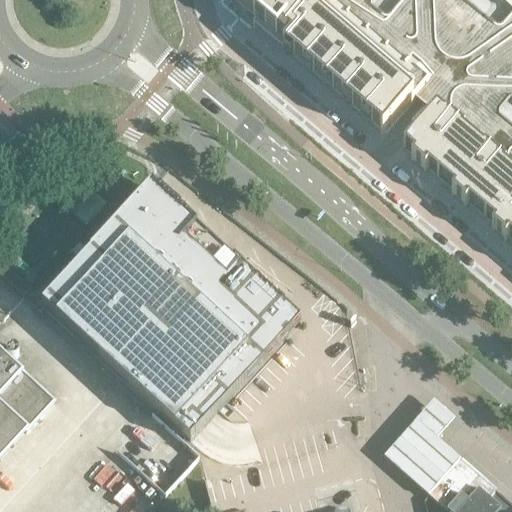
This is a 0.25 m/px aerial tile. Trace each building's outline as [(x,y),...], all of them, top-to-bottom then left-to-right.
[(233,0),(232,2),(262,28),(259,31),(381,136),(384,134),(415,97),(431,78),(411,61),(407,65),(333,2),(329,6),(324,1),(324,0),(233,0)] [(435,113),(403,150),(414,159),(412,161),(425,173),(427,171),(454,194),(452,196),(465,207),(467,205),(494,228),(492,230),(506,242),(507,240),(511,243),(511,177),(504,170),(483,151),(482,152),(463,135),(464,134),(444,117),(443,118),(435,112),(435,113)] [(300,326),(152,189),(41,309),(190,446),(205,430),(300,326)] [(0,463),(54,405),(0,355),(0,463)] [(453,420),(430,401),(425,408),(419,415),(414,420),(398,439),(385,454),(380,459),(428,500),(460,463),(450,455),(435,442),(436,439),(447,427),(453,420)] [(49,462),(55,488),(59,487),(56,475),(74,471),(71,458),(49,462)] [(511,511),(511,510),(497,498),(498,497),(496,495),(497,494),(495,493),(494,494),(460,465),(461,464),(459,463),(458,464),(428,499),(429,499),(442,511),(511,511)]
